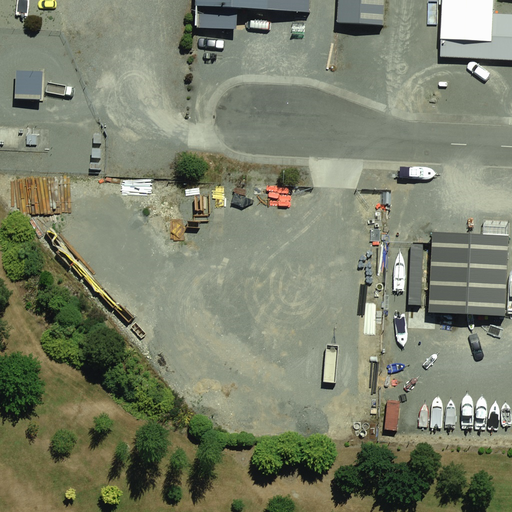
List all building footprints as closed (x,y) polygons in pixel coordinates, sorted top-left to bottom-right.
[(300,0),(192,0),(192,7),(300,14),(300,0)] [(383,0),(333,0),(332,31),(382,33),(383,0)] [(504,0),(442,0),(440,62),(511,65),(511,15),(504,15),(504,0)] [(16,68),(15,101),(44,101),(45,69),(16,68)] [(511,237),(432,234),(428,318),(508,321),(511,237)]
